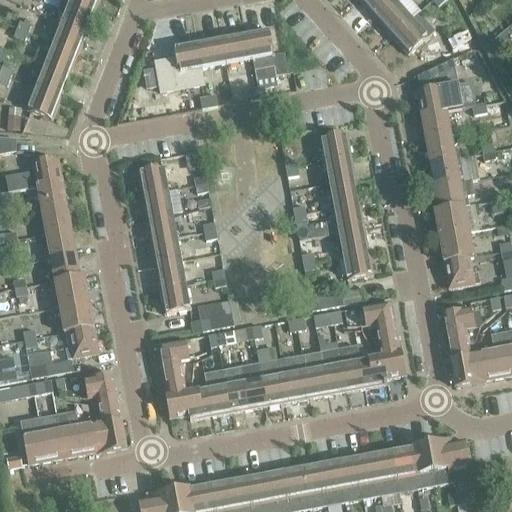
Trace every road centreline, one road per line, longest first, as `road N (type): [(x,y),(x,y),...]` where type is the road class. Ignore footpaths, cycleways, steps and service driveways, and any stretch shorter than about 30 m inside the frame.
road 1 (residential): [(144,455),(107,265),(121,228),(105,140),(85,125),(119,24),(144,9)]
road 2 (residential): [(448,409),(367,60),(314,0)]
road 3 (residential): [(144,455),(178,471),(272,455),(287,438),(448,409)]
